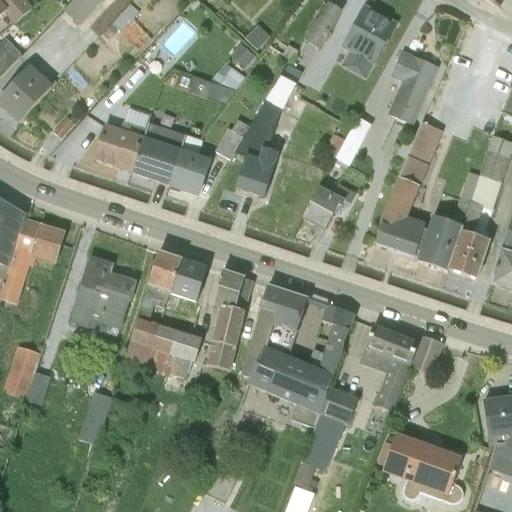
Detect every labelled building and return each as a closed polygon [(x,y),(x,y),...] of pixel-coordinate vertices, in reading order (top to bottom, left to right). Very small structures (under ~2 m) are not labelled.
[(0,0),(0,8),(4,15),(13,26),(32,10),(23,0),(0,0)] [(74,0),(73,2),(62,13),(77,27),(102,0),(74,0)] [(481,0),(482,0),(497,9),(502,0),(481,0)] [(130,6),(98,41),(104,47),(118,32),(132,48),(133,47),(140,54),(151,41),(132,20),(138,13),(130,6)] [(328,6),(303,43),(317,52),(341,14),(328,6)] [(347,54),(340,68),(364,82),(395,26),(365,9),(342,51),(347,54)] [(257,27),(244,41),(257,53),(270,39),(257,27)] [(0,80),(22,57),(5,41),(0,45),(0,80)] [(240,46),(229,58),(244,72),(256,59),(240,46)] [(401,84),(386,117),(411,128),(436,70),(402,55),(391,80),(401,84)] [(213,80),(234,93),(235,94),(245,81),(225,66),(213,80)] [(30,68),(0,101),(0,106),(20,124),(52,89),(30,68)] [(279,80),(295,88),(301,75),(287,68),(279,80)] [(225,106),(234,93),(194,79),(189,95),(225,106)] [(250,129),(234,156),(245,160),(235,190),(263,199),(272,170),(281,172),(284,161),(290,163),(293,153),(295,153),(296,148),(298,148),(300,144),(290,140),(294,132),(289,130),(291,127),(279,121),(295,88),(279,80),(250,129)] [(132,175),(148,126),(149,121),(127,113),(123,124),(122,123),(119,132),(105,127),(98,149),(105,151),(100,165),(132,175)] [(67,119),(53,134),(60,141),(74,126),(67,119)] [(345,142),(334,161),(348,169),(371,128),(357,119),(345,142)] [(234,156),(250,129),(238,122),(231,133),(227,131),(214,154),(229,163),(234,156)] [(448,272),(479,179),(468,175),(449,225),(431,219),(426,233),(423,231),(425,226),(407,220),(442,134),(421,125),(398,180),(374,246),(414,259),(416,253),(420,255),(417,265),(447,275),(448,272)] [(148,126),(132,175),(169,188),(186,138),(148,126)] [(334,161),(345,142),(333,137),(323,155),(334,161)] [(186,138),(169,188),(197,197),(209,162),(197,158),(202,143),(186,138)] [(479,179),(448,272),(476,282),(489,243),(472,238),(482,210),(492,213),(511,153),(511,145),(492,138),(479,179)] [(319,190),(302,220),(324,232),(333,215),(336,216),(343,205),(349,208),(356,196),(335,185),(330,195),(319,190)] [(0,204),(0,291),(25,219),(0,204)] [(25,219),(0,291),(0,302),(17,307),(29,267),(33,269),(35,261),(54,267),(64,235),(63,234),(63,236),(54,233),(55,230),(40,226),(40,227),(27,223),(28,222),(25,221),(27,217),(26,216),(25,219)] [(511,217),(491,286),(511,292),(511,217)] [(165,307),(180,262),(158,255),(123,365),(143,372),(158,327),(151,324),(150,326),(148,325),(154,307),(164,310),(165,307)] [(90,260),(69,325),(88,332),(88,330),(105,336),(105,335),(114,337),(116,339),(118,332),(119,332),(135,284),(110,276),(113,267),(90,260)] [(180,262),(165,307),(175,310),(177,306),(192,311),(193,305),(195,306),(206,270),(180,262)] [(220,311),(244,315),(253,284),(222,273),(213,309),(220,311)] [(274,316),(247,388),(295,408),(290,421),(313,429),(328,388),(354,317),(326,308),(321,323),(331,327),(317,370),(308,366),(310,362),(290,353),(307,302),(267,288),(260,312),(274,316)] [(244,315),(220,311),(205,367),(230,374),(244,315)] [(274,316),(260,312),(240,377),(239,384),(247,388),(274,316)] [(158,327),(143,372),(168,380),(169,377),(174,360),(191,365),(194,366),(201,341),(158,327)] [(372,330),(358,366),(386,377),(373,408),(392,415),(417,347),(372,330)] [(420,348),(411,371),(428,377),(440,346),(423,340),(420,348)] [(25,403),(34,375),(40,356),(17,349),(2,395),(25,403)] [(174,360),(169,377),(185,383),(191,365),(174,360)] [(34,375),(25,403),(41,408),(50,380),(34,375)] [(328,388),(313,429),(292,486),(308,492),(315,471),(324,474),(343,427),(349,429),(359,400),(328,388)] [(94,395),(78,442),(96,448),(112,400),(94,395)] [(511,437),(511,400),(482,405),(489,451),(493,451),(495,446),(503,446),(506,439),(511,437)] [(385,444),(376,466),(384,468),(381,475),(405,484),(403,489),(402,494),(403,498),(404,500),(407,502),(410,503),(412,503),(415,502),(417,500),(419,496),(452,507),(456,507),(459,505),(461,503),(462,497),(462,495),(461,492),(458,489),(452,486),(461,460),(396,437),(392,447),(385,444)] [(495,446),(493,451),(487,470),(511,478),(511,437),(506,439),(503,446),(495,446)] [(216,458),(198,495),(225,508),(243,471),(216,458)]
